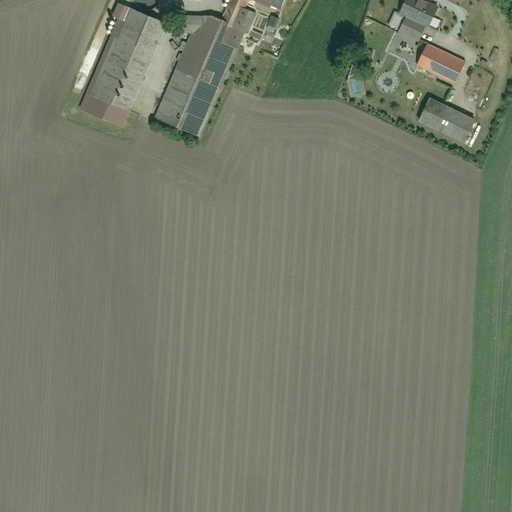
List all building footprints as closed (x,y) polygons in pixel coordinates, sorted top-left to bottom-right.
[(135,0),(135,2),(139,7),(147,11),(157,8),(161,1),(161,0),(135,0)] [(231,0),(228,10),(180,11),(181,35),(194,34),(159,119),(198,136),(254,1),(279,10),(282,0),(231,0)] [(402,103),(420,67),(456,85),(471,57),(432,37),(429,43),(419,38),(425,25),(431,28),(442,5),(430,0),(406,0),(400,13),(408,17),(402,30),(384,21),(370,48),(396,61),(381,92),(402,103)] [(124,7),(84,104),(125,121),(165,23),(124,7)] [(435,91),(421,123),(466,144),(481,112),(435,91)]
